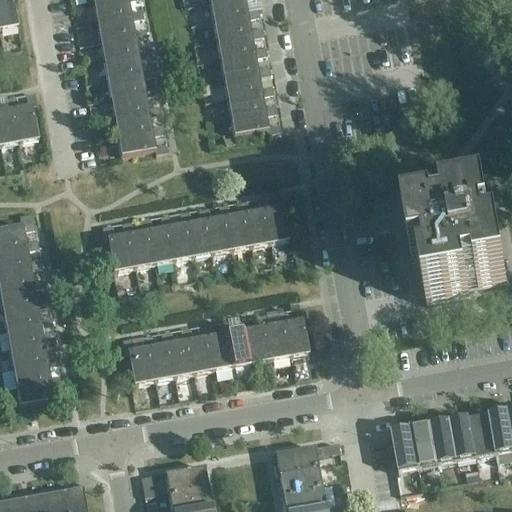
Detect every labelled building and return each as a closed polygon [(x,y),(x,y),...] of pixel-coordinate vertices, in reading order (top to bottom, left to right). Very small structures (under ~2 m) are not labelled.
[(0,0),(0,35),(17,32),(11,0),(0,0)] [(92,6),(96,26),(130,20),(130,17),(128,6),(139,4),(138,0),(126,0),(127,0),(92,6)] [(238,0),(209,5),(212,25),(247,19),(246,16),(244,5),(256,3),(255,0),(238,0)] [(212,25),(216,44),(250,38),(249,35),(248,25),(259,23),(258,14),(246,16),(247,19),(212,25)] [(96,26),(99,45),(134,39),(133,36),(131,26),(143,24),(141,15),(130,17),(130,20),(96,26)] [(216,44),(219,64),(254,57),(253,55),(251,44),(263,42),(261,33),(249,35),(250,38),(216,44)] [(99,45),(103,65),(137,58),(137,55),(135,45),(146,43),(145,34),(133,36),(134,39),(99,45)] [(219,64),(223,83),(257,77),(256,74),(255,63),(266,61),(265,52),(253,55),(254,57),(219,64)] [(103,65),(106,84),(141,78),(140,75),(138,64),(150,62),(148,53),(137,55),(137,58),(103,65)] [(223,83),(226,103),(261,96),(260,93),(258,83),(270,80),(268,71),(256,74),(257,77),(223,83)] [(106,84),(110,103),(144,97),(144,94),(142,84),(153,81),(152,73),(140,75),(141,78),(106,84)] [(226,103),(230,122),(264,116),(263,112),(261,102),(273,100),(272,91),(260,93),(261,96),(226,103)] [(110,103),(113,123),(148,117),(147,113),(145,103),(157,101),(155,92),(144,94),(144,97),(110,103)] [(6,103),(9,115),(12,115),(18,149),(38,145),(31,111),(35,110),(34,99),(26,100),(28,112),(17,114),(15,102),(6,103)] [(264,116),(230,122),(233,141),(267,135),(268,139),(280,137),(279,129),(267,131),(265,121),(277,119),(275,110),(263,112),(264,116)] [(113,123),(117,142),(151,136),(150,132),(149,122),(160,120),(159,111),(147,113),(148,117),(113,123)] [(0,152),(18,149),(12,115),(9,115),(0,116),(0,152)] [(151,136),(117,142),(120,162),(155,156),(155,160),(167,157),(166,149),(154,152),(152,141),(164,139),(162,130),(150,132),(151,136)] [(256,205),(258,216),(262,216),(268,250),(288,247),(281,212),(285,211),(284,200),(275,201),(277,213),(267,215),(265,203),(256,205)] [(237,208),(239,220),(243,219),(249,254),(268,250),(262,216),(258,216),(248,218),(246,207),(237,208)] [(444,217),(445,223),(431,226),(406,230),(414,272),(420,271),(427,310),(469,302),(468,296),(507,289),(499,247),(493,248),(486,209),(444,217)] [(218,212),(220,223),(223,223),(229,257),(249,254),(243,219),(239,220),(229,222),(227,210),(218,212)] [(199,215),(201,227),(204,226),(210,261),(229,257),(223,223),(220,223),(210,225),(207,213),(199,215)] [(179,219),(181,230),(184,230),(190,264),(210,261),(204,226),(201,227),(190,229),(188,217),(179,219)] [(0,234),(0,254),(25,250),(25,247),(23,237),(35,235),(32,218),(19,221),(21,231),(0,234)] [(160,222),(162,234),(165,233),(171,268),(190,264),(184,230),(181,230),(171,232),(169,220),(160,222)] [(140,226),(143,237),(145,237),(152,271),(171,268),(165,233),(162,234),(152,236),(149,224),(140,226)] [(121,229),(123,241),(126,240),(132,275),(152,271),(145,237),(143,237),(132,239),(130,227),(121,229)] [(126,240),(123,241),(113,243),(111,231),(102,232),(104,245),(107,245),(113,278),(132,275),(126,240)] [(0,254),(0,274),(29,269),(28,267),(27,256),(38,254),(37,245),(25,247),(25,250),(0,254)] [(0,274),(0,294),(32,289),(32,286),(30,276),(42,273),(40,264),(28,267),(29,269),(0,274)] [(0,294),(0,305),(2,314),(36,308),(35,305),(34,295),(45,293),(44,284),(32,286),(32,289),(0,294)] [(2,314),(5,334),(39,328),(39,325),(37,314),(49,312),(47,303),(35,305),(36,308),(2,314)] [(277,318),(279,329),(282,329),(289,363),(308,360),(302,325),(306,325),(304,313),(296,314),(298,326),(288,328),(286,316),(277,318)] [(257,321),(259,333),(263,332),(269,367),(289,363),(282,329),(279,329),(268,331),(266,319),(257,321)] [(5,334),(9,353),(43,347),(42,344),(40,333),(52,331),(51,323),(39,325),(39,328),(5,334)] [(238,325),(240,336),(244,336),(250,370),(269,367),(263,332),(259,333),(249,335),(247,323),(238,325)] [(219,328),(221,340),(224,339),(230,374),(250,370),(244,336),(240,336),(230,338),(228,326),(219,328)] [(200,332),(202,343),(205,343),(211,377),(230,374),(224,339),(221,340),(211,342),(208,330),(200,332)] [(180,335),(182,347),(185,346),(191,381),(211,377),(205,343),(202,343),(191,345),(189,333),(180,335)] [(161,339),(163,350),(166,350),(172,384),(191,381),(185,346),(182,347),(172,349),(170,337),(161,339)] [(142,342),(144,354),(146,353),(153,388),(172,384),(166,350),(163,350),(153,352),(151,340),(142,342)] [(9,353),(12,373),(46,367),(46,363),(44,353),(56,351),(54,342),(42,344),(43,347),(9,353)] [(146,353),(144,354),(133,356),(131,344),(122,346),(125,358),(127,358),(133,391),(153,388),(146,353)] [(12,373),(16,392),(50,386),(49,382),(47,372),(59,370),(58,361),(46,363),(46,367),(12,373)] [(50,386),(16,392),(19,412),(53,406),(57,405),(57,401),(53,402),(51,391),(63,389),(61,380),(49,382),(50,386)] [(511,439),(508,417),(489,421),(496,462),(511,458),(511,439)] [(489,421),(469,424),(477,465),(496,462),(489,421)] [(469,424),(450,428),(457,469),(477,465),(469,424)] [(450,428),(430,431),(438,472),(457,469),(450,428)] [(430,431),(411,435),(418,476),(438,472),(430,431)] [(418,476),(411,435),(391,438),(399,479),(418,476)] [(274,460),(277,480),(318,472),(315,453),(274,460)] [(277,480),(281,499),(322,492),(318,472),(277,480)] [(164,480),(167,499),(208,492),(205,473),(164,480)] [(73,496),(62,498),(64,511),(84,511),(81,489),(72,491),(73,496)] [(54,499),(43,501),(44,511),(64,511),(62,498),(62,492),(53,494),(54,499)] [(167,499),(169,511),(208,511),(212,511),(208,492),(167,499)] [(281,499),(283,511),(320,511),(325,511),(322,492),(281,499)] [(34,503),(23,505),(24,511),(44,511),(43,501),(42,496),(34,498),(34,503)] [(15,506),(4,508),(4,511),(24,511),(23,505),(23,499),(14,501),(15,506)]
